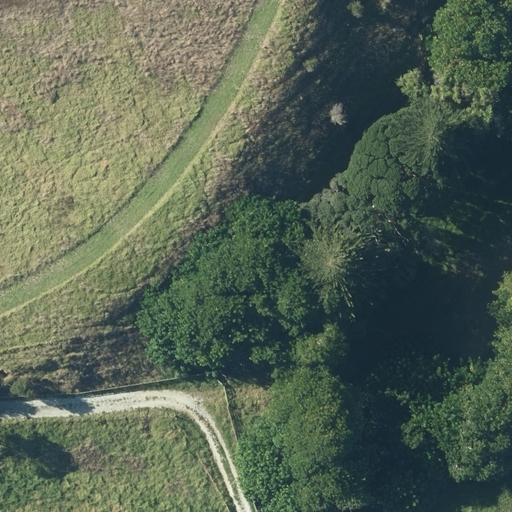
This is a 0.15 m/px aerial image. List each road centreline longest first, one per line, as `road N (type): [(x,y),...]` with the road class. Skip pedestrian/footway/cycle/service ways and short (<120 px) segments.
road 1 (track): [(244,0),(164,143),(107,214)]
road 2 (track): [(0,410),(139,398),(186,406)]
road 3 (track): [(107,214),(0,289)]
road 4 (track): [(186,406),(210,434),(245,511)]
